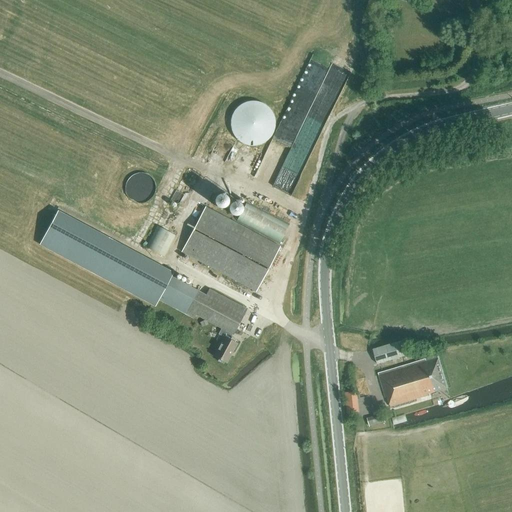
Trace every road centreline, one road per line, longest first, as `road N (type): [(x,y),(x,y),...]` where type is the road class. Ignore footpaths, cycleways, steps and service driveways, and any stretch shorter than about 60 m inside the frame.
road 1 (secondary): [(345,511),(324,284),(335,221),(360,178),(394,147),(511,108)]
road 2 (track): [(214,174),(0,72)]
road 3 (track): [(352,107),(327,131),(300,214)]
